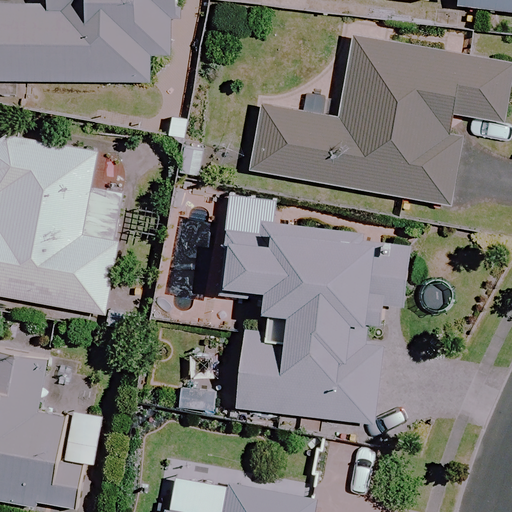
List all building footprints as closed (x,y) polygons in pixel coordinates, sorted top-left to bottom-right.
[(165,51),(167,0),(41,0),(42,8),(0,6),(0,80),(148,86),(149,50),(165,51)] [(511,0),(408,0),(511,18),(511,0)] [(511,62),(352,37),(339,120),(258,107),(247,174),(449,206),(463,119),(502,125),(511,62)] [(105,146),(13,129),(0,136),(0,178),(6,186),(1,215),(0,215),(0,291),(107,310),(128,188),(98,183),(105,146)] [(363,240),(364,232),(270,218),(273,204),(222,196),(208,287),(259,295),(256,313),(265,315),(262,332),(242,329),(230,406),(368,427),(381,343),(362,340),(364,328),(395,333),(408,247),(363,240)] [(44,358),(0,349),(0,501),(55,511),(74,511),(82,468),(60,464),(69,420),(33,414),(44,358)] [(322,511),(325,489),(242,479),(238,511),(232,511),(175,505),(174,511),(322,511)]
